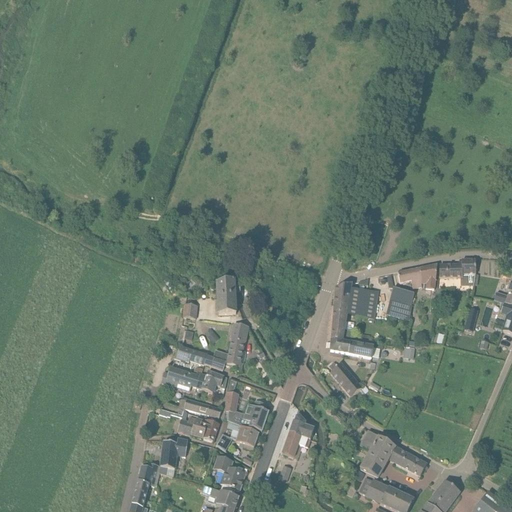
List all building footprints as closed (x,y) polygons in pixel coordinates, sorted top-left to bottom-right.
[(474,262),(461,262),(461,267),(439,267),(439,279),(466,279),(466,285),(469,288),(473,288),(475,276),(474,262)] [(429,283),(428,291),(431,291),(434,291),(435,283),(436,267),(420,271),(423,285),(429,283)] [(420,290),(422,289),(422,286),(426,286),(426,290),(428,291),(429,283),(423,285),(420,271),(397,275),(397,276),(399,286),(411,284),(412,291),(420,290)] [(358,283),(358,289),(367,289),(368,281),(358,283)] [(216,284),(217,300),(234,299),(234,294),(240,293),(239,287),(239,286),(238,286),(238,287),(234,287),(234,282),(216,284)] [(335,291),(333,315),(331,341),(350,344),(351,338),(352,333),(344,332),(346,317),(373,321),(377,293),(350,291),(351,285),(336,290),(335,290),(335,291)] [(410,307),(414,296),(392,290),(389,302),(410,307)] [(234,299),(217,300),(217,316),(235,315),(234,299)] [(195,321),(197,308),(184,306),(183,320),(195,321)] [(504,325),(501,333),(511,336),(511,308),(505,307),(503,306),(498,323),(504,325)] [(469,311),(466,327),(473,328),(476,312),(469,311)] [(232,338),(227,358),(226,364),(224,363),(224,368),(231,369),(230,372),(240,374),(242,365),(239,365),(246,329),(231,326),(229,337),(232,338)] [(183,341),(191,342),(192,334),(185,332),(183,341)] [(215,336),(210,341),(213,346),(219,341),(215,336)] [(351,338),(350,344),(348,356),(347,357),(370,362),(373,342),(368,342),(360,340),(351,338)] [(350,344),(331,341),(330,353),(348,356),(350,344)] [(488,344),(481,342),(479,350),(486,352),(488,344)] [(415,360),(416,349),(406,347),(404,358),(415,360)] [(207,357),(187,351),(180,349),(176,360),(188,364),(189,362),(204,367),(206,358),(207,357)] [(224,368),(224,363),(206,358),(204,367),(211,369),(222,373),(224,368)] [(329,369),(332,373),(337,368),(334,364),(333,365),(329,369)] [(340,366),(337,368),(332,373),(330,375),(351,398),(361,390),(358,386),(340,366)] [(191,388),(196,390),(200,377),(197,376),(196,378),(169,370),(168,377),(163,375),(160,384),(170,387),(171,383),(176,384),(175,388),(189,393),(191,388)] [(208,373),(206,379),(201,391),(212,396),(215,388),(224,391),(227,380),(208,373)] [(196,390),(201,391),(206,379),(200,377),(196,390)] [(375,394),(379,388),(371,384),(367,389),(375,394)] [(239,396),(227,394),(224,414),(225,414),(225,413),(228,413),(228,414),(235,415),(236,413),(239,396)] [(205,403),(211,405),(213,397),(207,395),(205,403)] [(186,403),(184,411),(203,416),(219,419),(221,412),(208,408),(198,405),(186,402),(186,403)] [(241,428),(248,430),(248,429),(259,433),(261,434),(268,414),(263,413),(265,406),(255,403),(253,409),(248,407),(245,416),(236,413),(235,415),(228,414),(227,423),(229,423),(241,428)] [(170,419),(171,414),(160,411),(158,417),(166,419),(167,418),(170,419)] [(310,429),(304,427),(305,424),(299,417),(296,418),(294,423),(293,423),(289,435),(310,441),(313,434),(310,429)] [(181,422),(177,434),(190,437),(190,438),(203,441),(206,432),(200,431),(203,421),(202,423),(189,420),(187,424),(181,422)] [(206,432),(203,441),(212,444),(218,426),(203,421),(200,431),(206,432)] [(236,443),(241,428),(229,423),(227,431),(232,432),(230,439),(231,440),(231,441),(232,441),(236,443)] [(241,428),(236,443),(235,444),(244,447),(243,450),(252,453),(258,434),(248,430),(241,428)] [(369,453),(359,470),(376,481),(395,450),(367,432),(358,447),(369,453)] [(293,460),(298,447),(307,450),(310,441),(289,435),(282,456),(293,460)] [(222,436),(216,447),(223,453),(231,441),(231,440),(230,439),(222,436)] [(161,469),(175,472),(177,458),(184,459),(187,442),(177,441),(176,445),(163,444),(160,468),(159,474),(159,476),(161,469)] [(205,458),(207,450),(196,447),(194,455),(205,458)] [(426,467),(395,450),(376,481),(377,482),(389,461),(420,478),(426,467)] [(245,458),(242,463),(250,468),(252,463),(245,458)] [(232,464),(218,459),(213,471),(224,475),(220,486),(239,493),(245,476),(230,471),(232,464)] [(149,471),(142,469),(138,484),(138,483),(131,506),(132,506),(129,511),(145,511),(146,510),(143,509),(148,487),(156,489),(159,476),(159,474),(160,468),(151,466),(149,471)] [(278,481),(286,484),(291,471),(282,468),(278,481)] [(360,483),(364,476),(358,472),(354,479),(360,483)] [(366,480),(359,494),(394,511),(408,511),(414,502),(366,480)] [(446,511),(459,495),(445,484),(423,511),(446,511)] [(302,493),(301,496),(306,497),(308,491),(305,491),(306,488),(301,487),(299,492),(302,493)] [(203,488),(201,494),(217,499),(215,507),(221,509),(220,511),(234,511),(238,500),(220,494),(203,488)] [(511,511),(487,493),(472,511),(511,511)]
